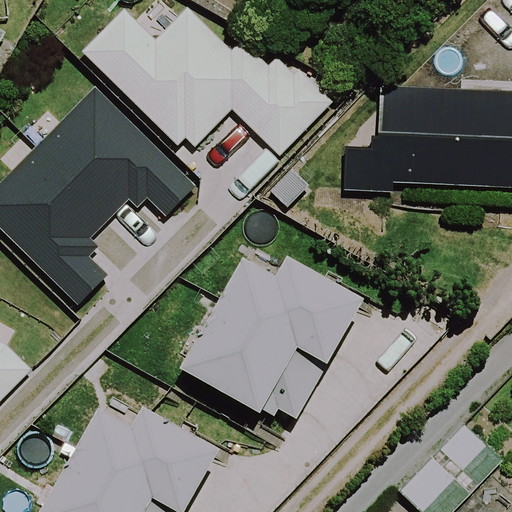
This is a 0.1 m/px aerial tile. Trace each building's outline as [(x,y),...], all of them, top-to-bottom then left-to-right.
[(86,29),(81,58),(68,56),(53,107),(125,128),(143,146),(64,227),(126,288),(253,158),(161,72),(125,66),(130,37),(86,29)] [(511,97),(375,92),(372,151),(346,150),(344,195),(388,197),(388,188),(511,192),(511,97)] [(258,357),(210,305),(133,376),(118,359),(70,403),(98,433),(104,427),(162,490),(207,448),(185,423),(258,357)] [(390,374),(349,332),(300,380),(340,422),(390,374)] [(484,449),(460,426),(394,495),(412,511),(455,511),(475,492),(458,476),(484,449)]
